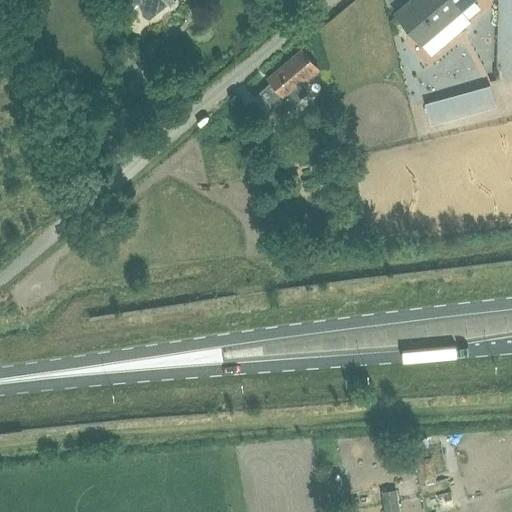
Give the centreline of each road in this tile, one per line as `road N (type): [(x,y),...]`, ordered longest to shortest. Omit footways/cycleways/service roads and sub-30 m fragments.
road 1 (unclassified): [(0,279),(331,0)]
road 2 (primary): [(511,306),(233,341),(109,371)]
road 3 (primary): [(109,371),(511,345)]
road 4 (track): [(10,0),(86,208)]
